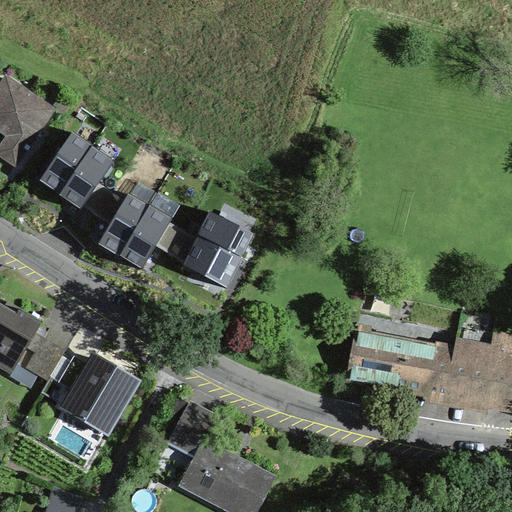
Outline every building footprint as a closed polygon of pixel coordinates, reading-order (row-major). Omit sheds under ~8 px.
[(0,155),(14,165),(52,109),(6,78),(0,87),(0,128),(8,134),(0,146),(0,155)] [(59,195),(60,196),(93,147),(92,147),(93,146),(73,132),(48,168),(40,181),(60,195),(59,195)] [(114,161),(93,147),(60,196),(81,210),(83,206),(86,208),(97,215),(112,192),(99,183),(114,161)] [(120,256),(150,206),(150,205),(149,206),(128,194),(124,200),(112,192),(97,215),(110,224),(105,234),(98,244),(119,257),(120,256)] [(172,219),(150,206),(120,256),(142,269),(156,246),(162,249),(167,252),(181,229),(170,222),(172,219)] [(209,211),(198,234),(243,257),(248,246),(254,234),(209,211)] [(242,257),(243,257),(198,234),(197,235),(198,235),(197,238),(181,229),(167,252),(184,262),(183,265),(205,277),(227,288),(243,258),(242,257)] [(0,303),(0,366),(11,373),(42,322),(29,314),(19,308),(16,313),(0,303)] [(485,401),(510,405),(511,392),(511,335),(421,317),(415,343),(368,334),(369,328),(360,327),(350,378),(376,383),(485,403),(485,401)] [(63,352),(43,339),(44,337),(25,367),(47,380),(65,350),(64,349),(63,352)] [(76,391),(67,406),(106,430),(135,382),(115,370),(95,358),(90,368),(73,358),(59,381),(76,391)] [(202,444),(192,463),(195,464),(185,482),(240,511),(256,511),(275,477),(241,459),(240,462),(229,456),(203,442),(199,441),(212,416),(189,404),(175,430),(202,444)] [(75,511),(80,496),(56,486),(48,511),(75,511)]
